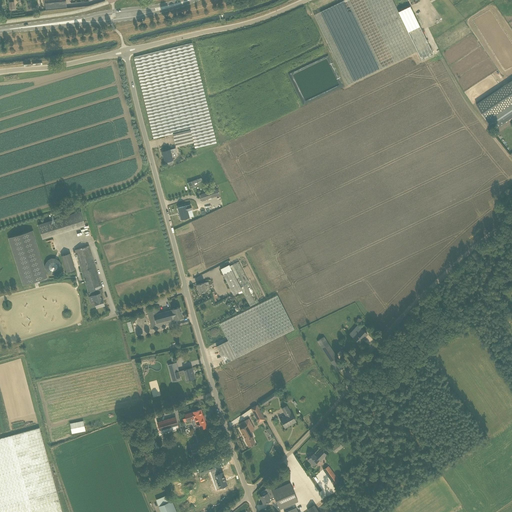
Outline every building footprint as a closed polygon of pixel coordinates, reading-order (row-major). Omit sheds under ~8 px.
[(433,55),(421,29),(410,6),(398,12),(392,0),(344,0),(314,15),(348,85),(417,52),(422,61),(433,55)] [(153,138),(173,134),(190,129),(193,142),(195,148),(216,143),(192,43),(134,57),(153,138)] [(511,80),(476,105),(487,122),(493,130),(497,127),(496,125),(511,114),(511,80)] [(176,146),(193,142),(190,129),(173,134),(176,146)] [(173,162),(172,160),(173,160),(171,153),(176,152),(175,148),(170,150),(162,152),(165,162),(168,162),(168,163),(170,165),(172,164),(173,162)] [(200,185),(199,182),(192,184),(202,181),(201,179),(198,180),(188,183),(190,189),(200,185)] [(213,198),(211,191),(200,195),(202,201),(213,198)] [(178,208),(181,220),(189,217),(187,211),(192,210),(190,205),(186,206),(178,208)] [(40,237),(84,227),(81,212),(37,222),(40,237)] [(33,231),(8,238),(23,286),(48,278),(33,231)] [(89,246),(75,250),(88,293),(97,290),(101,289),(102,288),(89,246)] [(70,253),(61,256),(66,272),(75,270),(70,253)] [(238,262),(230,266),(232,270),(242,290),(250,306),(259,302),(238,262)] [(232,270),(223,275),(233,295),(242,290),(232,270)] [(204,283),(197,285),(199,293),(206,291),(210,289),(208,282),(204,283)] [(89,297),(91,303),(94,301),(96,308),(104,305),(102,299),(103,298),(101,293),(102,292),(101,289),(97,290),(88,293),(89,296),(89,297)] [(277,295),(220,324),(228,341),(236,358),(294,329),(277,295)] [(160,313),(158,307),(146,310),(152,329),(175,323),(174,320),(183,318),(180,307),(171,309),(171,310),(160,313)] [(353,337),(359,343),(367,334),(361,329),(353,337)] [(317,341),(337,372),(343,367),(324,337),(317,341)] [(225,364),(236,358),(228,341),(216,346),(225,364)] [(175,372),(175,373),(170,374),(171,379),(176,378),(180,377),(179,375),(185,374),(187,380),(195,378),(192,368),(184,370),(178,371),(175,372)] [(278,392),(260,404),(262,406),(275,398),(275,399),(280,395),(278,392)] [(280,420),(285,428),(296,421),(291,414),(286,406),(282,408),(286,416),(280,420)] [(192,420),(193,426),(198,425),(199,425),(200,429),(206,427),(205,422),(204,423),(201,410),(192,412),(193,412),(184,415),(186,421),(192,420)] [(265,420),(260,410),(255,413),(259,422),(264,419),(265,420)] [(178,427),(175,417),(157,423),(160,432),(178,427)] [(255,443),(251,437),(253,436),(247,425),(251,423),(249,419),(240,424),(242,428),(240,429),(246,440),(245,440),(249,447),(255,443)] [(72,433),(85,431),(83,421),(70,424),(72,433)] [(139,424),(128,428),(131,439),(142,435),(139,424)] [(0,511),(62,511),(57,492),(39,428),(0,438),(0,511)] [(336,453),(343,447),(338,442),(331,448),(336,453)] [(309,458),(308,459),(314,465),(319,460),(319,461),(326,454),(321,450),(315,456),(313,454),(310,457),(310,456),(308,458),(309,458)] [(200,475),(215,469),(213,463),(197,468),(200,475)] [(333,484),(338,480),(328,466),(323,470),(333,484)] [(217,475),(216,472),(212,473),(216,484),(218,483),(219,487),(226,485),(225,480),(224,480),(222,473),(217,475)] [(263,504),(270,501),(269,498),(274,496),(280,510),(298,502),(290,483),(271,491),(272,491),(267,494),(267,493),(260,496),(263,504)] [(169,502),(160,506),(158,506),(160,511),(176,511),(172,501),(169,502)]
